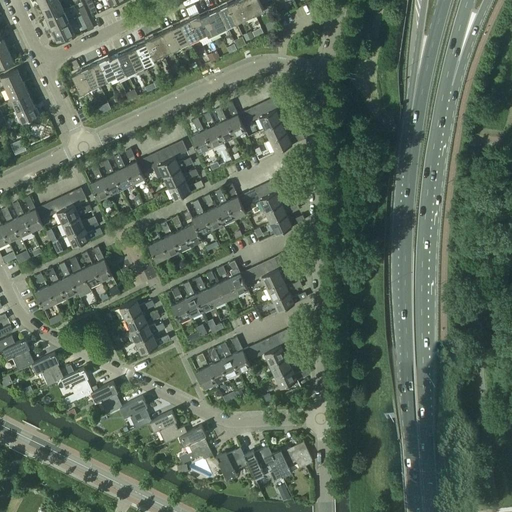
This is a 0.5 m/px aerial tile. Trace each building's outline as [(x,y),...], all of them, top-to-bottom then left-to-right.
[(54,0),(41,6),(46,18),(63,10),(58,0),(54,0)] [(86,0),(85,1),(91,12),(96,10),(91,0),(86,0)] [(236,0),(232,0),(227,3),(236,21),(245,17),(236,0)] [(247,0),(236,0),(245,17),(254,13),(247,0)] [(259,0),(247,0),(254,13),(263,8),(259,0)] [(227,3),(218,7),(227,25),(236,21),(227,3)] [(78,8),(81,15),(86,12),(83,6),(78,8)] [(218,7),(209,11),(218,30),(227,25),(218,7)] [(46,18),(51,29),(68,21),(63,10),(46,18)] [(209,11),(200,15),(207,31),(207,32),(208,34),(218,30),(209,11)] [(81,15),(87,26),(92,24),(86,12),(81,15)] [(199,13),(190,17),(198,36),(207,32),(207,31),(200,15),(199,13)] [(190,17),(181,22),(189,40),(198,36),(190,17)] [(51,29),(57,40),(67,36),(69,39),(75,36),(74,32),(68,21),(51,29)] [(172,26),(180,44),(182,47),(191,43),(189,40),(181,22),(172,26)] [(163,30),(171,48),(180,44),(172,26),(163,30)] [(154,34),(162,53),(171,48),(163,30),(154,34)] [(144,39),(145,41),(146,41),(153,57),(162,53),(154,34),(144,39)] [(0,39),(0,53),(8,49),(3,38),(0,39)] [(136,45),(145,64),(154,59),(153,57),(146,41),(145,41),(136,45)] [(127,49),(136,68),(145,64),(136,45),(127,49)] [(0,53),(0,67),(14,61),(8,49),(0,53)] [(118,54),(127,72),(136,68),(127,49),(118,54)] [(117,74),(118,76),(127,72),(118,54),(109,58),(117,74)] [(99,60),(108,78),(117,74),(109,58),(108,55),(99,60)] [(90,64),(99,82),(108,78),(99,60),(90,64)] [(81,68),(90,87),(99,82),(90,64),(81,68)] [(0,76),(5,87),(22,80),(17,68),(0,76)] [(72,73),(80,91),(90,87),(81,68),(72,73)] [(5,87),(11,99),(28,91),(22,80),(5,87)] [(11,99),(16,110),(33,102),(28,91),(11,99)] [(283,92),(277,95),(282,106),(288,102),(283,92)] [(277,95),(270,98),(275,108),(276,108),(282,106),(277,95)] [(270,98),(264,101),(269,111),(275,108),(270,98)] [(226,119),(234,135),(245,130),(243,124),(238,113),(232,100),(227,103),(233,115),(226,118),(226,119)] [(264,101),(257,104),(262,115),(267,113),(269,111),(264,101)] [(16,110),(21,121),(38,114),(33,102),(16,110)] [(251,107),(256,118),(259,116),(262,115),(257,104),(251,107)] [(215,124),(222,140),(234,135),(226,119),(226,118),(220,106),(215,108),(221,121),(215,124)] [(244,110),(249,121),(256,118),(251,107),(244,110)] [(259,116),(264,128),(281,120),(294,114),(291,109),(279,115),(276,108),(275,108),(269,111),(267,113),(262,115),(259,116)] [(238,113),(243,124),(249,121),(244,110),(238,113)] [(204,114),(207,121),(212,118),(209,111),(204,114)] [(196,144),(199,151),(211,146),(203,129),(197,116),(192,119),(198,132),(191,135),(196,144)] [(281,120),(264,128),(270,139),(286,132),(281,120)] [(289,124),(292,129),(299,126),(297,120),(289,124)] [(203,129),(211,146),(222,140),(215,124),(203,129)] [(286,132),(270,139),(275,151),(283,147),(292,143),(304,137),(302,132),(289,138),(286,132)] [(182,139),(175,142),(181,153),(187,150),(182,139)] [(175,142),(169,145),(174,156),(181,153),(175,142)] [(169,145),(162,148),(167,159),(174,156),(169,145)] [(125,150),(129,157),(134,155),(131,148),(125,150)] [(162,148),(156,151),(161,162),(164,161),(164,160),(167,159),(162,148)] [(156,151),(149,154),(155,165),(158,164),(158,163),(161,162),(156,151)] [(113,171),(121,188),(133,182),(125,166),(119,153),(114,156),(120,168),(113,171)] [(149,154),(143,157),(148,168),(155,165),(149,154)] [(164,161),(161,162),(158,163),(158,164),(163,175),(180,168),(193,162),(190,156),(177,162),(174,156),(167,159),(164,160),(164,161)] [(143,157),(137,160),(142,171),(148,168),(143,157)] [(102,177),(110,193),(121,188),(113,171),(108,158),(102,161),(108,174),(102,176),(102,177)] [(125,166),(133,182),(144,177),(142,171),(137,160),(125,166)] [(94,191),(98,199),(110,193),(102,177),(102,176),(96,164),(91,166),(97,179),(90,182),(94,191)] [(180,168),(163,175),(169,187),(185,179),(198,173),(195,168),(183,174),(180,168)] [(283,174),(277,177),(282,187),(288,185),(283,174)] [(277,177),(272,179),(277,190),(282,187),(277,177)] [(185,179),(169,187),(174,198),(181,195),(191,191),(185,179)] [(194,183),(196,188),(203,185),(201,179),(194,183)] [(272,179),(266,182),(271,193),(276,190),(276,191),(277,190),(272,179)] [(227,185),(230,192),(235,190),(232,182),(227,185)] [(266,182),(260,185),(265,195),(271,193),(266,182)] [(260,185),(255,187),(260,198),(265,195),(260,185)] [(81,186),(74,189),(79,200),(86,197),(81,186)] [(249,190),(254,201),(259,198),(260,198),(255,187),(249,190)] [(215,206),(223,223),(234,217),(226,201),(220,188),(215,190),(221,203),(215,206)] [(74,189),(68,193),(73,203),(79,200),(74,189)] [(243,193),(249,203),(254,201),(249,190),(243,193)] [(259,198),(265,210),(281,202),(294,196),(291,191),(279,197),(276,191),(276,190),(271,193),(265,195),(260,198),(259,198)] [(68,193),(61,196),(66,206),(73,203),(68,193)] [(204,196),(207,203),(212,200),(209,193),(204,196)] [(238,195),(243,206),(249,203),(243,193),(238,195)] [(24,213),(31,230),(43,224),(40,219),(35,208),(29,195),(24,197),(30,210),(24,213)] [(226,201),(234,217),(246,212),(243,206),(238,195),(226,201)] [(61,196),(55,199),(60,209),(66,206),(61,196)] [(48,202),(53,213),(57,211),(60,209),(55,199),(48,202)] [(192,217),(194,222),(200,233),(211,228),(203,211),(198,199),(192,201),(198,214),(192,217)] [(12,219),(20,235),(31,230),(24,213),(18,200),(13,203),(19,216),(12,218),(12,219)] [(42,205),(47,216),(53,213),(48,202),(42,205)] [(281,202),(265,210),(270,221),(287,214),(281,202)] [(57,211),(62,222),(79,215),(92,209),(89,204),(76,210),(73,203),(66,206),(60,209),(57,211)] [(290,206),(292,211),(299,208),(297,203),(290,206)] [(35,208),(40,219),(47,216),(42,205),(35,208)] [(1,208),(5,215),(10,213),(6,206),(1,208)] [(203,211),(211,228),(223,223),(215,206),(203,211)] [(187,219),(192,217),(188,210),(183,212),(187,219)] [(5,215),(7,221),(1,224),(9,240),(20,235),(12,219),(12,218),(10,213),(5,215)] [(287,214),(270,221),(275,233),(283,230),(292,225),(287,214)] [(295,217),(297,223),(305,219),(302,214),(295,217)] [(79,215),(62,222),(68,234),(84,226),(97,220),(94,215),(82,221),(79,215)] [(172,217),(175,225),(181,222),(177,215),(172,217)] [(160,223),(164,230),(169,227),(166,220),(160,223)] [(0,244),(9,240),(1,224),(0,221),(0,244)] [(183,228),(191,244),(202,239),(200,233),(194,222),(183,228)] [(84,226),(68,234),(73,246),(80,242),(90,238),(102,232),(100,227),(87,232),(84,226)] [(149,228),(153,235),(158,233),(154,226),(149,228)] [(172,233),(179,250),(191,244),(183,228),(172,233)] [(160,238),(168,255),(179,250),(172,233),(160,238)] [(153,253),(156,260),(168,255),(160,238),(148,244),(153,253)] [(92,263),(100,280),(112,274),(108,267),(109,267),(104,258),(98,245),(93,248),(99,260),(92,263)] [(27,250),(15,255),(19,262),(30,257),(27,250)] [(81,253),(85,260),(90,258),(87,251),(81,253)] [(286,251),(280,253),(285,264),(291,261),(286,251)] [(280,253),(274,256),(279,267),(285,264),(280,253)] [(70,258),(73,266),(79,263),(75,256),(70,258)] [(274,256),(269,259),(273,269),(278,267),(279,267),(274,256)] [(228,277),(236,294),(248,289),(245,283),(234,259),(229,262),(232,269),(230,270),(232,276),(228,277)] [(269,259),(263,261),(268,272),(273,269),(269,259)] [(58,279),(66,296),(77,291),(70,274),(64,261),(59,264),(65,276),(58,279)] [(263,261),(257,264),(262,275),(268,272),(263,261)] [(73,266),(71,267),(74,272),(70,274),(77,291),(89,285),(81,269),(79,263),(73,266)] [(81,269),(89,285),(100,280),(92,263),(81,269)] [(251,267),(257,278),(262,275),(261,275),(262,275),(257,264),(251,267)] [(218,267),(221,274),(226,272),(223,265),(218,267)] [(47,285),(55,301),(66,296),(58,279),(53,267),(47,269),(53,282),(47,285)] [(246,269),(251,280),(257,278),(251,267),(246,269)] [(261,275),(262,275),(267,287),(284,279),(296,273),(294,268),(281,274),(278,267),(273,269),(268,272),(262,275),(261,275)] [(240,272),(245,283),(251,280),(246,269),(240,272)] [(206,272),(209,280),(215,277),(211,270),(206,272)] [(36,275),(39,282),(45,279),(41,272),(36,275)] [(194,293),(202,310),(213,305),(206,288),(200,275),(195,278),(201,290),(194,293)] [(217,283),(225,299),(236,294),(228,277),(217,283)] [(284,279),(267,287),(272,298),(289,290),(289,291),(302,285),(299,280),(286,285),(284,279)] [(183,299),(191,315),(202,310),(194,293),(188,281),(183,283),(189,296),(183,299)] [(206,288),(213,305),(225,299),(217,283),(206,288)] [(39,300),(43,307),(55,301),(47,285),(35,290),(39,300)] [(172,288),(175,296),(180,293),(177,286),(172,288)] [(289,290),(272,298),(278,310),(285,306),(294,302),(307,296),(305,291),(292,297),(289,291),(289,290)] [(119,306),(125,318),(141,310),(142,310),(154,304),(152,299),(139,305),(136,298),(127,303),(119,306)] [(175,313),(179,321),(191,315),(183,299),(171,304),(175,313)] [(125,318),(130,329),(147,321),(142,310),(141,310),(125,318)] [(150,314),(152,319),(160,316),(157,311),(150,314)] [(130,329),(136,341),(152,333),(165,327),(162,322),(150,328),(147,321),(130,329)] [(0,335),(13,329),(10,324),(0,328),(0,335)] [(288,327),(283,330),(288,341),(293,338),(288,327)] [(283,330),(277,333),(282,344),(288,341),(283,330)] [(136,341),(141,352),(148,349),(158,345),(170,339),(168,334),(155,339),(152,333),(136,341)] [(277,333),(271,335),(276,346),(281,344),(282,344),(277,333)] [(18,369),(32,363),(34,362),(34,361),(27,348),(30,347),(25,337),(15,342),(11,334),(0,339),(0,349),(3,348),(7,358),(12,355),(18,369)] [(271,335),(265,338),(270,349),(276,346),(271,335)] [(231,354),(239,371),(250,365),(248,360),(243,349),(237,336),(232,339),(237,351),(231,354)] [(265,338),(259,341),(264,352),(270,349),(265,338)] [(254,343),(259,354),(264,352),(259,341),(254,343)] [(220,360),(227,376),(239,371),(231,354),(225,342),(220,344),(226,357),(220,360)] [(248,346),(253,357),(259,354),(254,343),(248,346)] [(264,352),(270,363),(286,356),(299,350),(296,345),(284,351),(281,344),(276,346),(270,349),(264,352)] [(243,349),(248,360),(253,357),(248,346),(243,349)] [(208,365),(216,382),(227,376),(220,360),(214,347),(209,349),(215,362),(208,365)] [(48,384),(61,377),(63,376),(57,362),(59,361),(54,352),(34,361),(34,362),(32,363),(36,372),(41,370),(48,384)] [(197,355),(201,362),(206,359),(202,352),(197,355)] [(286,356),(270,363),(275,375),(291,367),(292,367),(304,361),(302,356),(289,362),(286,356)] [(201,380),(204,387),(216,382),(208,365),(196,371),(201,380)] [(77,398),(91,392),(90,392),(93,391),(93,390),(86,377),(88,376),(84,366),(63,376),(61,377),(66,387),(70,384),(77,398)] [(291,367),(275,375),(280,387),(288,383),(297,379),(310,373),(307,367),(294,373),(292,367),(291,367)] [(106,413),(120,406),(122,405),(116,391),(118,390),(113,381),(93,390),(93,391),(90,392),(91,392),(95,401),(100,399),(106,413)] [(136,427),(149,421),(152,420),(151,420),(145,406),(147,405),(143,395),(122,405),(120,406),(124,416),(129,413),(136,427)] [(165,442),(179,435),(181,434),(187,431),(184,425),(178,428),(174,421),(176,420),(172,410),(151,420),(152,420),(149,421),(154,430),(158,428),(165,442)] [(188,442),(194,457),(210,449),(204,435),(206,434),(201,424),(187,431),(181,434),(179,435),(183,445),(188,442)] [(275,461),(282,475),(291,471),(289,466),(297,462),(299,467),(312,461),(311,459),(312,459),(303,440),(282,450),(281,448),(271,452),(275,461)] [(270,471),(274,479),(282,475),(275,461),(271,452),(268,445),(254,451),(253,449),(244,454),(248,462),(247,462),(254,477),(264,472),(261,467),(269,464),(272,470),(270,471)] [(234,469),(247,462),(248,462),(244,454),(240,446),(226,453),(225,451),(216,455),(226,478),(236,474),(234,469)]
